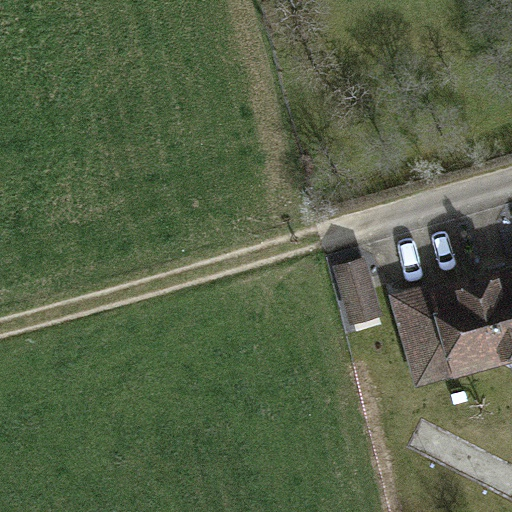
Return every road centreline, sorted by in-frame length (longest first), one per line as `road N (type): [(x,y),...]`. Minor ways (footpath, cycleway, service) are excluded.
road 1 (track): [(0,333),(344,227)]
road 2 (residential): [(511,183),(344,227)]
